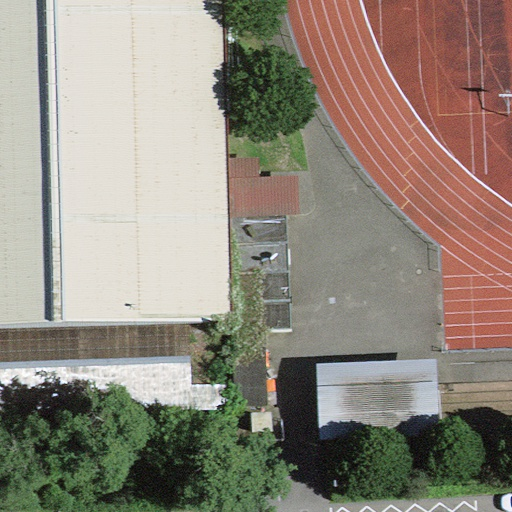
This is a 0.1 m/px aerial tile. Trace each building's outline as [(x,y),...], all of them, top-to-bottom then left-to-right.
[(0,0),(0,328),(184,324),(215,323),(231,323),(228,216),(222,0),(0,0)] [(228,216),(231,323),(231,332),(292,330),(289,214),(228,216)] [(215,323),(184,324),(186,390),(193,390),(217,389),(215,323)] [(186,390),(184,324),(0,328),(0,414),(193,409),(193,390),(186,390)] [(265,349),(234,350),(236,407),(266,406),(265,349)] [(270,415),(254,415),(254,431),(270,431),(270,415)]
